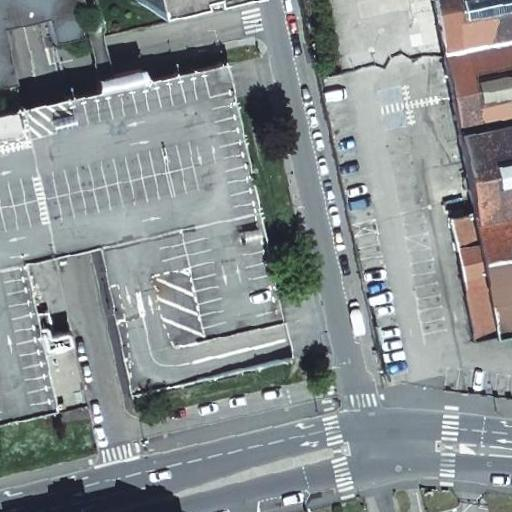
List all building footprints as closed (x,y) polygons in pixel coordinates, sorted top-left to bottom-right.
[(81,0),(0,0),(0,15),(3,28),(46,16),(52,42),(83,35),(77,10),(84,9),(81,0)] [(511,0),(407,0),(416,44),(438,40),(441,39),(444,51),(511,38),(511,0)] [(3,28),(0,15),(0,85),(15,83),(3,28)] [(511,38),(444,51),(441,39),(438,40),(440,52),(472,214),(511,206),(511,38)] [(438,40),(416,44),(418,56),(440,52),(438,40)] [(96,245),(129,395),(290,359),(225,62),(45,101),(20,107),(52,256),(75,250),(96,245)] [(0,423),(85,404),(69,329),(39,335),(23,262),(52,256),(20,107),(0,111),(0,423)] [(511,206),(472,214),(449,218),(472,339),(511,331),(511,206)]
